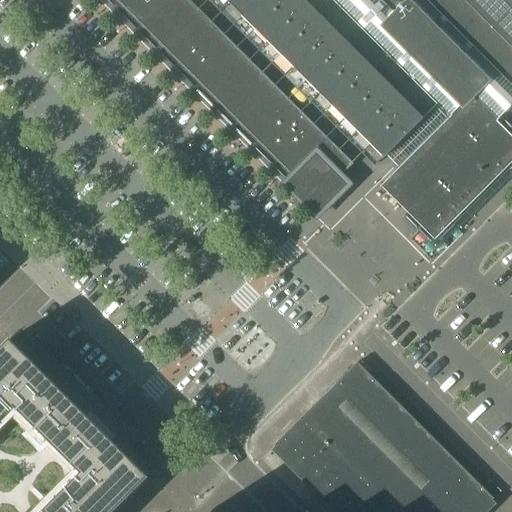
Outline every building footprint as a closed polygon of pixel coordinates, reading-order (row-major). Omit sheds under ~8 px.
[(114,0),(122,8),(130,0),(114,0)] [(130,0),(122,8),(141,27),(168,0),(170,0),(177,6),(182,0),(130,0)] [(168,0),(141,27),(161,47),(198,10),(187,0),(182,0),(177,6),(170,0),(168,0)] [(229,0),(227,3),(242,18),(259,0),(229,0)] [(259,0),(242,18),(267,43),(310,0),(259,0)] [(310,0),(267,43),(307,84),(363,27),(335,0),(310,0)] [(377,0),(407,30),(453,30),(472,10),(462,0),(377,0)] [(453,30),(499,77),(511,64),(511,0),(462,0),(472,10),(453,30)] [(161,47),(199,85),(220,65),(232,77),(248,60),(198,10),(161,47)] [(307,84),(322,99),(348,73),(378,43),(363,27),(307,84)] [(378,43),(348,73),(361,86),(391,55),(387,51),(378,43)] [(322,99),(347,124),(403,68),(391,55),(361,86),(348,73),(322,99)] [(199,85),(257,143),(294,106),(248,60),(232,77),(220,65),(199,85)] [(511,64),(499,77),(511,90),(511,64)] [(347,124),(369,145),(377,136),(391,150),(439,103),(403,68),(347,124)] [(511,138),(495,122),(478,105),(477,104),(473,104),(463,104),(452,115),(449,118),(396,171),(380,187),(433,241),(487,187),(511,162),(511,138)] [(257,143),(277,162),(313,126),(294,106),(257,143)] [(277,162),(295,181),(315,161),(307,153),(324,136),(313,126),(277,162)] [(315,161),(295,181),(315,201),(352,165),(324,136),(307,153),(315,161)] [(377,136),(369,145),(371,148),(383,159),(391,150),(377,136)] [(8,340),(0,348),(0,511),(113,511),(147,479),(8,340)] [(478,511),(491,500),(491,501),(493,499),(356,363),(335,384),(335,385),(322,398),(322,397),(274,445),(275,447),(276,446),(278,448),(277,449),(329,500),(330,500),(337,507),(342,511),(478,511)] [(337,507),(330,500),(329,500),(328,502),(335,510),(337,507)]
